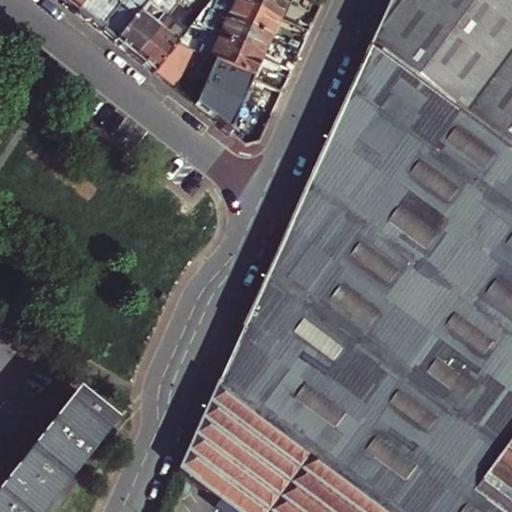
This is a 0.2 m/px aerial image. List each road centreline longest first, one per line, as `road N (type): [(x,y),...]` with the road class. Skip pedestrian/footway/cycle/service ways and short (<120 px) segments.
road 1 (residential): [(264,197),(239,251),(200,305),(120,511)]
road 2 (residential): [(264,197),(12,0)]
road 3 (residential): [(355,0),(264,197)]
